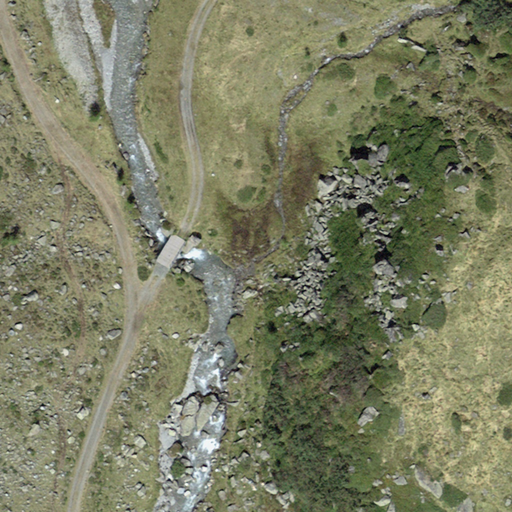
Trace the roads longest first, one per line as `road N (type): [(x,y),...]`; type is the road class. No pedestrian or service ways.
road 1 (track): [(132,334),(196,188),(182,97),(188,48),(210,0)]
road 2 (track): [(132,334),(116,218),(25,92),(0,17)]
road 3 (track): [(73,511),(132,334)]
